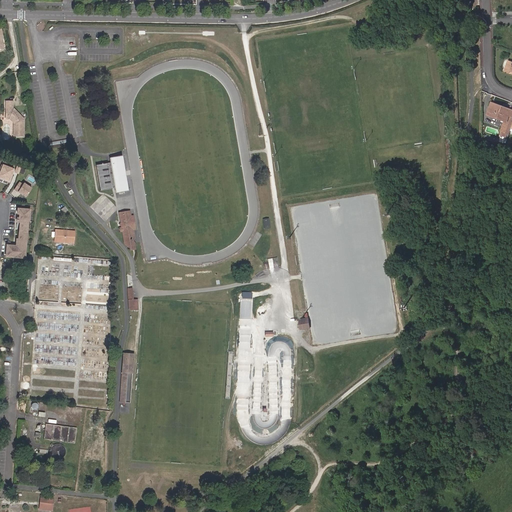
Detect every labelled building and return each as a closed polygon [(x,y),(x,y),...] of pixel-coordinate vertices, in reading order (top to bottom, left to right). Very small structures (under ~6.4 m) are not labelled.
[(6,101),(5,114),(10,114),(9,118),(13,123),(13,135),(23,136),(24,119),(23,119),(21,117),(16,109),(14,109),(14,101),(6,101)] [(490,112),(494,103),(491,102),(488,114),(497,118),(498,115),(490,112)] [(502,110),(503,107),(494,103),(490,112),(498,115),(497,118),(506,122),(505,125),(511,128),(511,126),(511,118),(511,117),(511,116),(509,115),(510,113),(502,110)] [(509,115),(511,116),(511,110),(503,107),(502,110),(510,113),(509,115)] [(115,187),(116,192),(127,190),(122,156),(110,158),(111,163),(114,162),(119,186),(115,187)] [(119,186),(114,162),(111,163),(97,165),(101,189),(115,187),(119,186)] [(12,168),(1,164),(0,166),(0,176),(7,180),(12,168)] [(28,197),(34,188),(21,179),(15,189),(28,197)] [(7,257),(29,258),(32,208),(19,207),(18,222),(22,222),(21,238),(18,238),(18,244),(8,243),(7,257)] [(134,229),(132,215),(126,216),(125,212),(123,212),(124,213),(121,214),(123,228),(123,231),(124,235),(125,236),(125,237),(132,235),(131,229),(134,229)] [(56,231),(55,241),(73,243),(74,232),(56,231)] [(125,237),(125,236),(124,236),(125,242),(131,244),(131,246),(137,245),(136,235),(135,235),(132,235),(125,237)] [(127,289),(127,311),(136,310),(136,300),(132,300),(131,289),(127,289)] [(300,318),(300,329),(311,328),(311,317),(300,318)] [(134,353),(125,352),(123,371),(127,371),(133,372),(134,353)] [(130,404),(133,372),(127,371),(124,403),(130,404)] [(81,422),(83,408),(40,402),(37,417),(81,422)] [(47,424),(45,439),(76,441),(77,426),(47,424)] [(41,498),(40,508),(51,509),(52,499),(41,498)]
